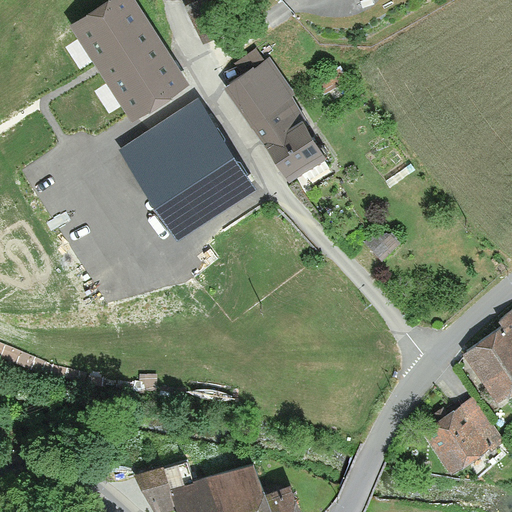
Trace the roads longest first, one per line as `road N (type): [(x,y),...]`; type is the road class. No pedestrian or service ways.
road 1 (unclassified): [(171,0),(195,65),(285,198),(430,364)]
road 2 (tertiary): [(430,364),(394,409),(345,511)]
road 3 (tertiary): [(114,511),(73,481),(34,472),(0,476)]
